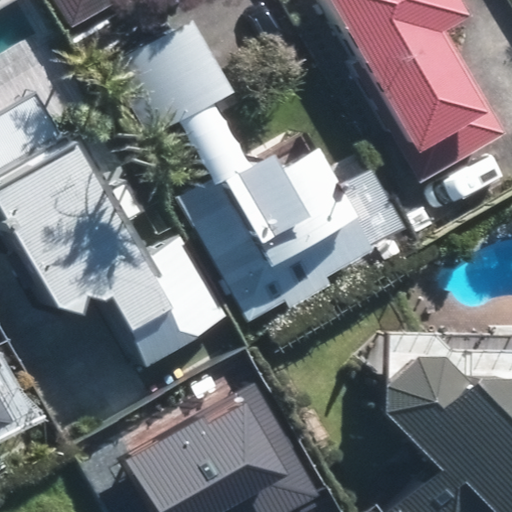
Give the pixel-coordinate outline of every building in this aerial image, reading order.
[(98,0),(47,0),(61,23),(98,0)] [(312,0),(413,174),(499,125),(435,16),(454,5),(451,0),(312,0)] [(166,193),(238,317),(274,296),(279,303),(320,279),(315,271),(362,244),(301,139),(260,164),(250,146),(229,159),(192,96),(214,85),(170,11),(92,57),(135,131),(161,115),(196,175),(166,193)] [(0,237),(37,300),(65,308),(68,292),(85,295),(90,293),(131,363),(217,313),(170,232),(137,250),(66,126),(51,135),(40,116),(0,138),(0,237)] [(362,370),(361,395),(418,452),(365,505),(371,511),(491,511),(503,501),(511,510),(511,357),(441,357),(422,338),(394,338),(362,370)] [(227,511),(294,511),(321,497),(254,384),(200,415),(201,417),(127,460),(157,511),(225,511),(227,511)] [(0,430),(12,424),(0,403),(0,430)]
